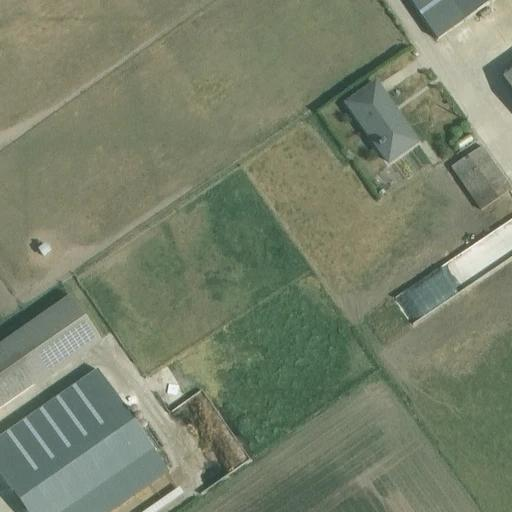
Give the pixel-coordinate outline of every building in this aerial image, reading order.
[(408,0),(437,41),(497,0),(408,0)] [(375,85),(345,107),(387,165),(417,144),(375,85)] [(482,147),(451,169),(481,212),(511,191),(482,147)] [(0,410),(35,386),(37,390),(102,344),(70,298),(0,345),(0,410)] [(97,370),(0,437),(0,475),(25,511),(112,511),(168,473),(97,370)]
